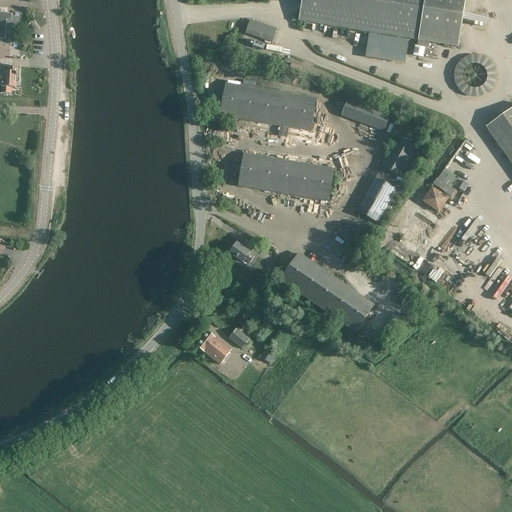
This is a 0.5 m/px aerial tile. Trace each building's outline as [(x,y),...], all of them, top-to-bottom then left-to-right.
[(302,0),(299,22),(458,48),(466,0),(302,0)] [(0,39),(6,40),(6,39),(10,39),(10,36),(17,36),(18,19),(12,18),(12,15),(7,15),(7,14),(0,13),(0,39)] [(249,32),(275,42),(280,29),(254,19),(249,32)] [(494,78),(494,74),(493,70),(491,66),(489,63),(485,60),(482,58),(477,57),(474,57),(469,57),(465,58),(461,60),(458,63),(456,66),(454,70),(453,74),(452,77),(452,81),(454,85),(455,89),(458,92),(460,94),(464,96),(467,98),(472,99),(476,99),(480,98),(483,96),(487,93),(490,91),(492,87),(494,82),(494,78)] [(0,74),(0,86),(2,86),(2,94),(10,94),(11,89),(16,89),(17,70),(8,69),(8,73),(5,73),(5,75),(0,74)] [(311,131),(316,101),(226,85),(220,116),(311,131)] [(341,116),(384,133),(391,116),(347,100),(341,116)] [(511,111),(488,128),(511,163),(511,111)] [(84,121),(74,120),(67,184),(78,185),(84,121)] [(381,167),(401,178),(417,149),(397,137),(381,167)] [(329,201),(334,171),(244,155),(239,186),(329,201)] [(460,175),(463,171),(446,159),(443,163),(460,175)] [(355,212),(377,223),(396,190),(375,178),(355,212)] [(437,179),(433,184),(450,197),(454,191),(437,179)] [(440,212),(450,197),(432,186),(422,201),(440,212)] [(419,242),(437,214),(417,201),(398,229),(419,242)] [(251,254),(250,254),(236,244),(229,253),(244,263),(245,261),(250,264),(255,257),(251,254)] [(279,281),(355,333),(375,306),(299,254),(279,281)] [(241,324),(237,329),(228,339),(242,350),(250,340),(245,336),(247,333),(250,335),(252,332),(241,324)] [(220,366),(232,351),(207,332),(196,346),(220,366)]
